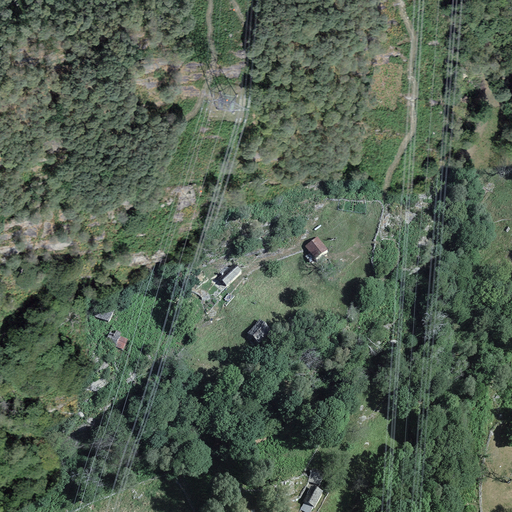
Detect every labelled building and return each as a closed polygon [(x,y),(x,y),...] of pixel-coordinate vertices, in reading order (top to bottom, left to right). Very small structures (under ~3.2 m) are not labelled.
[(317,238),(306,247),(317,261),(328,252),(317,238)] [(241,273),(233,264),(217,279),(226,287),(241,273)] [(115,310),(101,304),(95,317),(108,323),(115,310)] [(247,335),(259,345),(271,331),(259,321),(247,335)] [(114,335),(109,333),(105,342),(123,350),(127,341),(119,337),(121,333),(116,331),(114,335)] [(120,360),(128,363),(132,351),(125,348),(120,360)] [(313,470),(308,482),(320,486),(324,474),(313,470)] [(324,494),(311,487),(303,502),(315,509),(324,494)]
